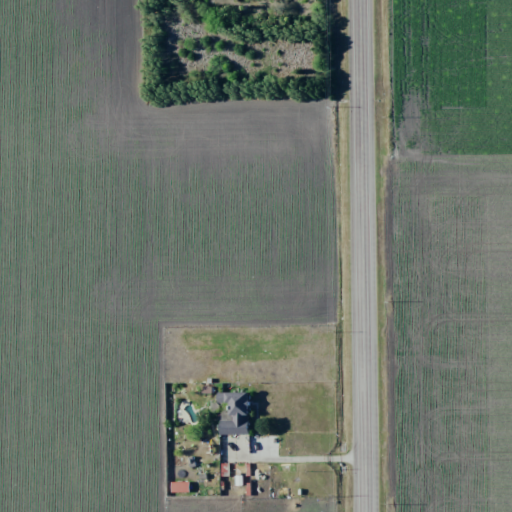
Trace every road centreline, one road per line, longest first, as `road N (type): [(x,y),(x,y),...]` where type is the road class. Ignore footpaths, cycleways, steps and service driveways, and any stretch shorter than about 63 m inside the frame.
road 1 (secondary): [(370,511),(366,0)]
road 2 (residential): [(370,356),(131,375)]
